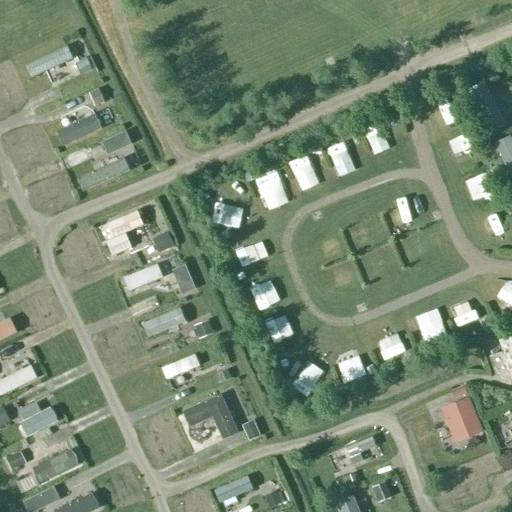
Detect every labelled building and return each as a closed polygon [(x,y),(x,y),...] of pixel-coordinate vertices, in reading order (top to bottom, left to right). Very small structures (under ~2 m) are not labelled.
[(67,46),(22,65),(27,78),(72,59),(67,46)] [(473,112),(492,99),(484,86),(464,98),(473,112)] [(437,126),(451,127),(453,112),(439,110),(437,126)] [(95,114),(55,130),(61,145),(101,128),(95,114)] [(116,135),(107,139),(114,156),(123,152),(116,135)] [(345,143),(327,150),(333,167),(352,160),(345,143)] [(79,190),(126,170),(122,159),(75,179),(79,190)] [(296,183),(314,178),(310,159),(291,163),(296,183)] [(511,160),(503,167),(511,180),(511,179),(511,160)] [(259,201),(276,192),(269,178),(251,187),(259,201)] [(462,195),(466,207),(483,201),(479,190),(462,195)] [(233,200),(218,205),(225,225),(240,220),(233,200)] [(477,221),(484,237),(503,230),(497,213),(477,221)] [(125,217),(102,227),(114,255),(136,246),(125,217)] [(164,234),(153,238),(158,252),(169,249),(164,234)] [(169,254),(156,259),(163,275),(175,270),(169,254)] [(158,264),(121,280),(126,292),(163,276),(158,264)] [(171,282),(173,297),(190,295),(187,280),(171,282)] [(178,308),(141,325),(148,340),(185,324),(178,308)] [(408,326),(415,340),(427,335),(420,320),(408,326)] [(0,327),(0,343),(18,335),(12,321),(0,327)] [(205,323),(185,328),(188,341),(208,336),(205,323)] [(288,323),(266,331),(272,349),(295,341),(288,323)] [(511,334),(496,340),(500,351),(487,356),(493,375),(507,371),(511,385),(511,384),(511,334)] [(159,367),(164,380),(199,367),(194,354),(159,367)] [(306,380),(301,361),(284,366),(289,384),(306,380)] [(0,385),(3,394),(36,380),(31,368),(0,379),(0,385)] [(419,381),(391,394),(395,402),(423,390),(419,381)] [(212,423),(217,441),(237,435),(231,414),(237,412),(231,391),(180,405),(187,430),(212,423)] [(466,399),(435,408),(446,445),(477,436),(466,399)] [(57,427),(59,426),(51,408),(16,423),(29,453),(62,438),(57,427)] [(237,429),(243,442),(253,437),(247,424),(237,429)] [(344,458),(370,449),(367,440),(341,448),(344,458)] [(71,448),(29,470),(37,485),(79,463),(71,448)] [(4,458),(11,473),(25,467),(18,451),(4,458)] [(334,493),(351,488),(346,469),(328,474),(334,493)] [(214,491),(219,503),(249,490),(244,478),(214,491)] [(338,511),(351,511),(369,503),(363,491),(335,505),(338,511)] [(52,511),(91,511),(98,508),(90,492),(52,511)]
